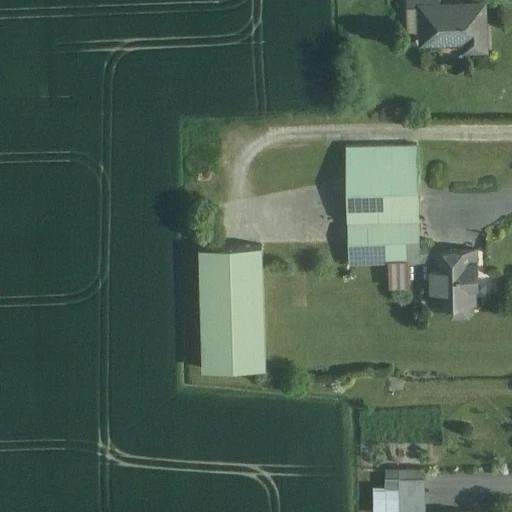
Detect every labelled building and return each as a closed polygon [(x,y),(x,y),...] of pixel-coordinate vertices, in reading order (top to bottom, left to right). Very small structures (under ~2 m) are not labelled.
[(439,0),(403,0),(405,40),(418,40),(419,45),(458,44),(458,53),(489,52),(487,0),(484,0),(440,1),(439,0)] [(418,143),(345,145),(348,263),(421,261),(418,143)] [(201,248),(205,371),(268,369),(263,246),(201,248)] [(474,250),(428,251),(428,302),(444,302),(444,316),(475,316),(474,250)] [(426,511),(425,469),(401,470),(401,511),(426,511)]
